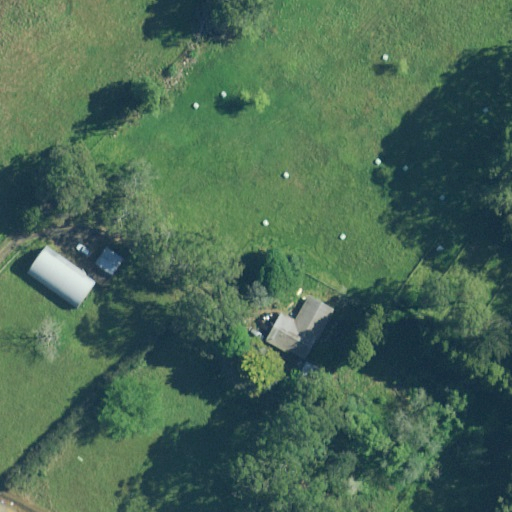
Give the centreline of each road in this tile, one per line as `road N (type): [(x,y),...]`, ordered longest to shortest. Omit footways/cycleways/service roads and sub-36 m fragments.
road 1 (tertiary): [(0,259),(205,261),(511,341)]
road 2 (tertiary): [(511,370),(235,297),(0,286)]
